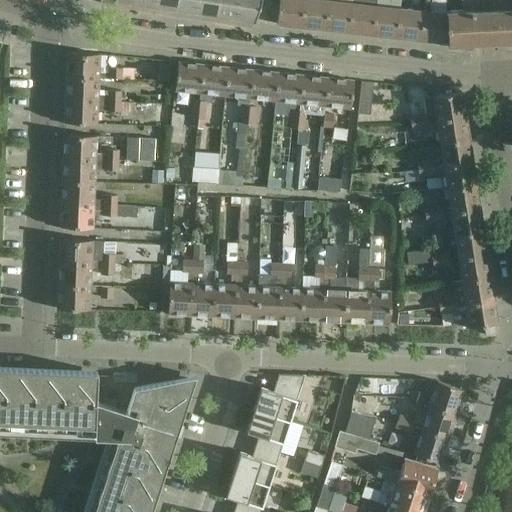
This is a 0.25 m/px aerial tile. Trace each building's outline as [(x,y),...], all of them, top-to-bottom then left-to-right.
[(155,0),(155,6),(175,9),(176,0),(155,0)] [(176,0),(175,9),(195,12),(197,0),(176,0)] [(197,0),(195,12),(216,15),(217,0),(197,0)] [(238,0),(217,0),(216,15),(236,18),(238,0)] [(260,0),(238,0),(236,18),(255,21),(260,0)] [(278,0),(276,24),(302,27),(304,0),(278,0)] [(329,0),(325,0),(304,0),(302,27),(326,29),(329,0)] [(353,3),(329,0),(326,29),(350,32),(353,3)] [(353,0),(353,3),(350,32),(373,34),(376,6),(376,0),(353,0)] [(425,0),(424,11),(421,40),(447,43),(446,14),(432,12),(433,0),(425,0)] [(400,8),(376,6),(373,34),(397,37),(400,8)] [(424,11),(400,8),(397,37),(421,40),(424,11)] [(511,8),(487,10),(446,12),(446,14),(447,43),(447,45),(490,43),(511,42),(511,8)] [(99,54),(67,52),(66,76),(98,77),(98,78),(129,79),(130,68),(99,67),(99,54)] [(204,64),(178,62),(175,89),(201,92),(204,64)] [(229,67),(204,64),(201,92),(199,118),(197,127),(203,128),(204,119),(205,119),(207,103),(211,103),(212,93),(226,95),(229,67)] [(226,95),(238,96),(237,105),(243,106),(241,122),(248,123),(250,105),(251,97),(254,70),(229,67),(226,95)] [(278,72),(254,70),(251,97),(275,100),(278,72)] [(303,75),(278,72),(275,100),(289,102),(288,110),(292,111),(291,128),(297,128),(298,128),(303,75)] [(328,77),(303,75),(298,128),(297,128),(296,140),(311,142),(313,127),(305,126),(306,112),(325,114),(325,105),(328,77)] [(98,77),(66,76),(65,99),(121,102),(121,91),(98,90),(98,78),(98,77)] [(353,80),(328,77),(325,105),(350,108),(353,80)] [(361,81),(359,101),(358,113),(370,114),(373,82),(361,81)] [(461,91),(442,94),(423,97),(425,114),(410,116),(411,123),(465,115),(461,91)] [(135,102),(121,102),(65,99),(64,122),(96,123),(97,111),(134,112),(135,102)] [(192,102),(191,117),(198,118),(200,101),(193,100),(192,102)] [(250,105),(248,123),(254,124),(256,106),(250,105)] [(154,122),(168,123),(169,106),(155,106),(154,122)] [(333,115),(323,114),(322,127),(332,128),(333,115)] [(468,138),(465,115),(411,123),(412,130),(429,127),(430,132),(438,131),(440,142),(468,138)] [(233,121),(233,128),(237,129),(234,158),(237,159),(244,159),(248,123),(241,122),(233,121)] [(96,135),(64,134),(63,158),(119,160),(119,150),(105,149),(105,154),(95,154),(96,135)] [(139,138),(138,160),(154,161),(155,138),(139,138)] [(472,161),(468,138),(440,142),(442,154),(432,155),(433,160),(417,162),(418,169),(472,161)] [(297,145),(293,176),(292,187),(302,188),(306,145),(297,145)] [(119,160),(63,158),(62,180),(94,182),(94,169),(118,170),(119,160)] [(164,159),(164,175),(180,175),(180,159),(164,159)] [(236,171),(219,170),(218,184),(242,186),(244,159),(237,159),(236,171)] [(475,183),(472,161),(418,169),(419,176),(435,174),(436,178),(445,176),(447,188),(475,183)] [(219,167),(193,165),(191,182),(218,183),(219,170),(219,167)] [(341,179),(319,178),(318,190),(340,191),(341,179)] [(94,182),(62,180),(61,203),(117,205),(117,195),(104,195),(104,200),(93,199),(94,182)] [(479,207),(475,183),(447,188),(450,211),(479,207)] [(260,197),(241,197),(241,209),(260,209),(260,197)] [(136,206),(117,205),(61,203),(60,227),(91,228),(92,215),(136,217),(136,206)] [(424,209),(425,215),(443,212),(442,207),(424,209)] [(483,229),(479,207),(450,211),(454,234),(483,229)] [(443,212),(425,215),(400,218),(401,225),(425,222),(444,220),(443,212)] [(486,253),(483,229),(454,234),(457,257),(486,253)] [(91,240),(60,239),(59,262),(115,263),(123,263),(124,255),(104,254),(104,241),(91,240)] [(204,245),(193,244),(192,259),(193,259),(191,314),(213,315),(214,284),(197,283),(197,273),(203,273),(204,245)] [(227,245),(226,261),(226,272),(236,273),(237,261),(237,244),(234,244),(227,245)] [(336,246),(325,246),(325,255),(324,255),(322,320),(344,321),(346,277),(335,276),(336,246)] [(368,249),(359,248),(358,277),(346,277),(344,321),(366,322),(369,255),(368,255),(368,249)] [(430,255),(430,249),(406,252),(407,264),(432,260),(432,261),(450,258),(449,252),(430,255)] [(490,276),(486,253),(457,257),(461,280),(490,276)] [(324,255),(315,255),(315,264),(314,276),(303,276),(302,288),(301,319),(322,320),(324,255)] [(379,256),(369,255),(366,322),(389,323),(390,291),(373,290),(374,280),(379,280),(379,256)] [(450,258),(432,261),(433,268),(450,265),(450,258)] [(193,259),(192,259),(183,259),(182,272),(187,273),(187,283),(169,282),(167,313),(191,314),(193,259)] [(246,262),(237,261),(236,273),(245,273),(246,262)] [(115,263),(59,262),(58,285),(100,287),(101,275),(114,275),(115,263)] [(281,264),(270,263),(270,274),(260,273),(260,286),(257,286),(256,317),(279,318),(281,264)] [(291,264),(281,264),(279,318),(301,319),(302,288),(286,287),(286,276),(291,276),(291,264)] [(493,298),(490,276),(461,280),(452,281),(455,298),(439,300),(440,307),(456,304),(464,303),(493,298)] [(236,285),(214,284),(213,315),(235,316),(236,285)] [(111,287),(100,287),(58,285),(57,308),(89,309),(89,291),(100,292),(99,297),(111,298),(111,287)] [(257,286),(236,285),(235,316),(256,317),(257,286)] [(497,322),(493,298),(464,303),(468,327),(497,322)] [(440,307),(439,307),(440,313),(457,310),(456,304),(440,307)] [(0,420),(94,425),(97,375),(97,371),(0,366),(0,420)] [(304,374),(278,373),(272,391),(261,387),(254,409),(289,420),(304,374)] [(93,511),(150,511),(195,375),(134,388),(93,511)] [(464,389),(437,381),(429,404),(456,413),(464,389)] [(388,385),(388,397),(409,398),(408,398),(422,403),(426,394),(412,389),(413,386),(388,385)] [(375,418),(379,397),(352,395),(349,411),(351,411),(375,418)] [(456,413),(429,404),(425,418),(416,415),(415,419),(399,414),(397,421),(414,427),(421,429),(421,430),(447,439),(456,413)] [(289,420),(254,409),(248,425),(248,426),(247,430),(259,434),(255,445),(279,452),(289,420)] [(349,411),(342,431),(344,432),(368,439),(375,418),(351,411),(349,411)] [(412,433),(414,427),(397,421),(394,427),(412,433)] [(342,431),(339,430),(334,447),(345,451),(354,453),(355,449),(375,455),(378,443),(368,439),(344,432),(342,431)] [(447,439),(421,430),(413,453),(440,462),(447,439)] [(279,452),(255,445),(252,455),(240,451),(233,473),(268,484),(279,452)] [(308,450),(304,461),(321,466),(324,456),(308,450)] [(437,469),(405,459),(400,471),(397,470),(397,471),(380,465),(376,475),(384,478),(384,477),(430,492),(437,469)] [(342,464),(331,460),(323,483),(324,483),(335,486),(342,464)] [(304,461),(301,471),(318,476),(321,466),(304,461)] [(259,511),(268,484),(233,473),(227,490),(228,490),(226,495),(238,498),(234,509),(243,511),(259,511)] [(384,477),(384,478),(380,491),(377,490),(365,486),(362,496),(374,499),(390,505),(411,511),(423,511),(430,492),(384,477)] [(323,483),(316,506),(327,510),(333,511),(340,511),(348,490),(335,486),(324,483),(323,483)] [(501,509),(500,511),(511,511),(511,500),(506,499),(503,509),(501,509)]
